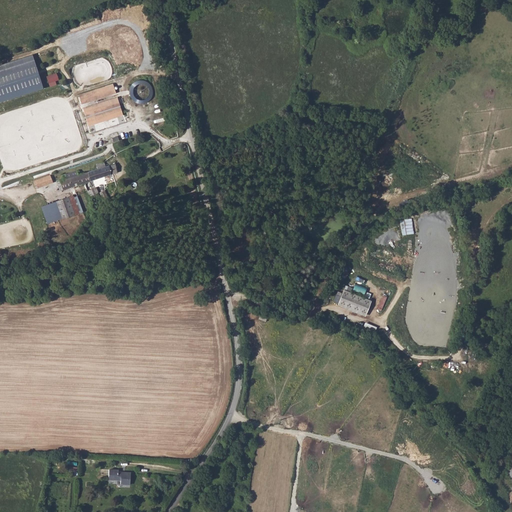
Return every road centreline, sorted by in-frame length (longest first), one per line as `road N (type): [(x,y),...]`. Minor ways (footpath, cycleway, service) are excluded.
road 1 (unclassified): [(171,511),(231,413),(239,360),(163,0)]
road 2 (track): [(305,317),(347,246),(376,224),(511,179)]
road 3 (track): [(0,267),(114,238),(123,291),(208,281)]
road 4 (track): [(228,419),(403,458)]
road 5 (track): [(243,421),(249,368),(239,298)]
